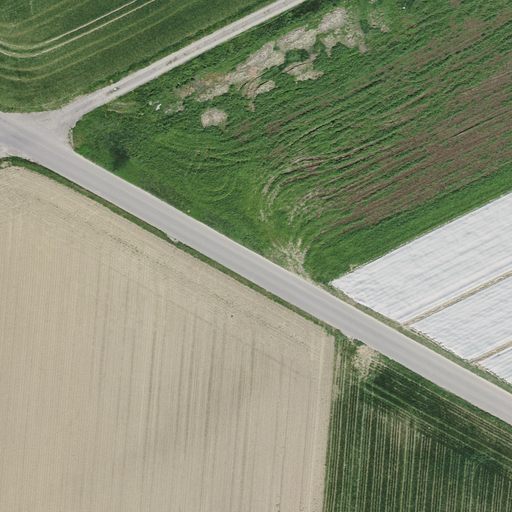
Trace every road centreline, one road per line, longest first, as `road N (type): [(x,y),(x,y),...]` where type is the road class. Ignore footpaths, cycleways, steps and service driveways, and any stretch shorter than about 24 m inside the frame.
road 1 (tertiary): [(0,128),(511,412)]
road 2 (track): [(291,0),(0,146)]
